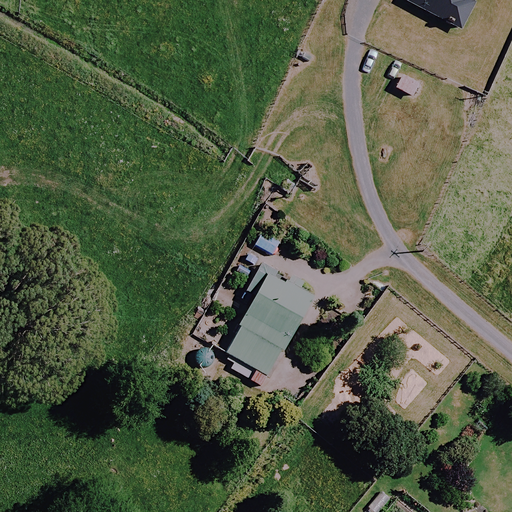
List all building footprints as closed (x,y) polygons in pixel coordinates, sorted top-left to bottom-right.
[(407,0),(405,4),(460,33),(475,5),(469,2),(470,0),(407,0)] [(419,85),(402,77),(395,91),(412,100),(419,85)] [(282,242),(263,230),(254,246),(272,258),(282,242)] [(278,282),(281,277),(263,267),(242,305),(249,309),(224,353),(268,377),(311,299),(278,282)] [(253,275),(238,267),(228,286),(243,294),(253,275)]
